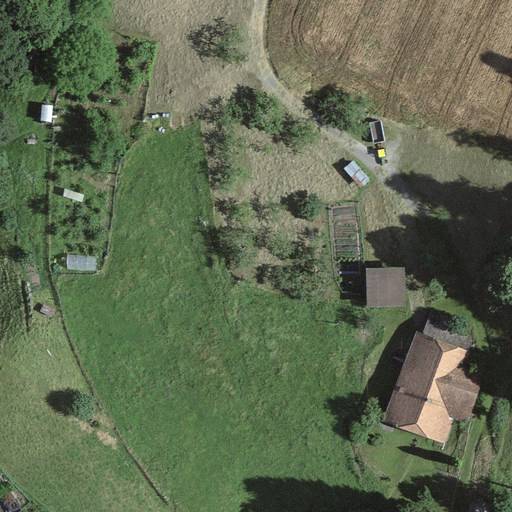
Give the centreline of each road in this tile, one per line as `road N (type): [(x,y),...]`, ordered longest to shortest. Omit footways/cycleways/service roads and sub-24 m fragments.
road 1 (track): [(471,506),(490,387),(471,302),(429,217),(264,72),(256,31),(262,0)]
road 2 (track): [(388,178),(407,217),(418,315)]
